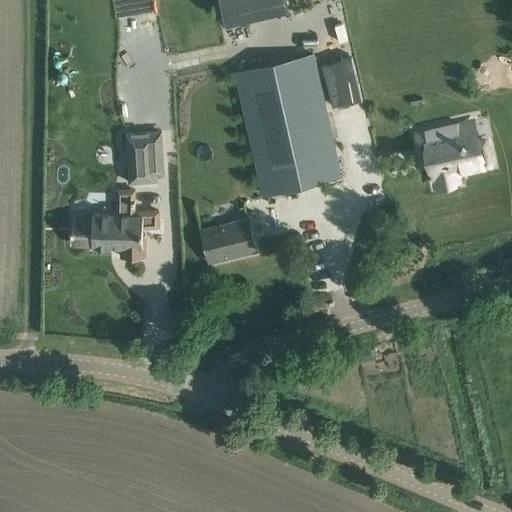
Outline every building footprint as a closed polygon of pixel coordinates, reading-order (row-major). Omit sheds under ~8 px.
[(285,0),(220,0),(226,24),(288,10),(285,0)] [(263,19),(191,36),(197,60),(269,43),(263,19)] [(341,175),(313,54),(237,71),(265,193),(341,175)] [(468,144),(464,141),(460,124),(417,133),(422,155),(430,153),(437,185),(458,180),(457,173),(483,167),(483,166),(491,164),(486,140),(478,142),(477,141),(468,144)] [(162,130),(126,132),(129,182),(158,180),(157,174),(165,174),(162,130)] [(72,224),(72,236),(74,236),(74,244),(93,244),(93,247),(112,248),(112,245),(122,245),(122,255),(145,256),(145,234),(143,234),(144,225),(158,225),(159,210),(143,210),(143,213),(94,212),(94,216),(74,215),(74,224),(72,224)] [(202,230),(210,261),(256,250),(249,219),(202,230)]
